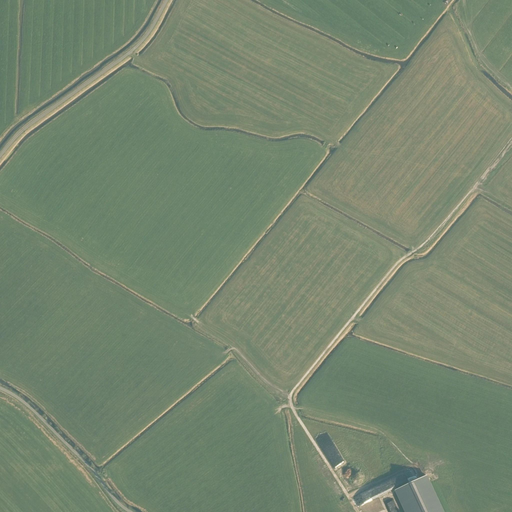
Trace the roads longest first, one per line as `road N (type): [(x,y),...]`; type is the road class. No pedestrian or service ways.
road 1 (unclassified): [(0,156),(31,121),(138,44),(169,0)]
road 2 (unclassified): [(130,511),(35,412),(0,388)]
